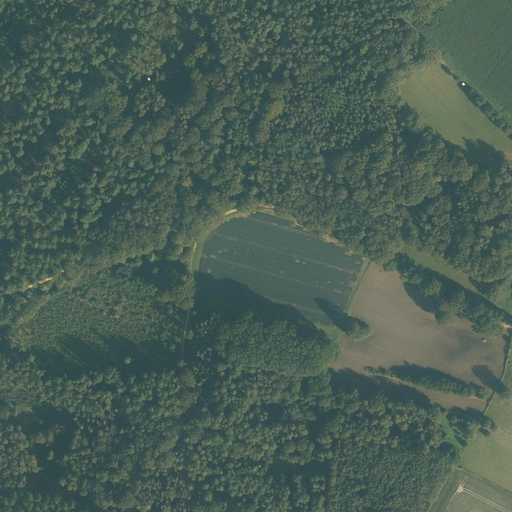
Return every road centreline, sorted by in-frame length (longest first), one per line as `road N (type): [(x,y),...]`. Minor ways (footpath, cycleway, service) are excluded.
road 1 (track): [(511,329),(275,205),(249,204),(204,229)]
road 2 (track): [(186,508),(182,350),(191,254),(204,229)]
road 3 (track): [(427,0),(224,111)]
road 4 (track): [(0,483),(186,508)]
road 5 (track): [(224,111),(134,204)]
